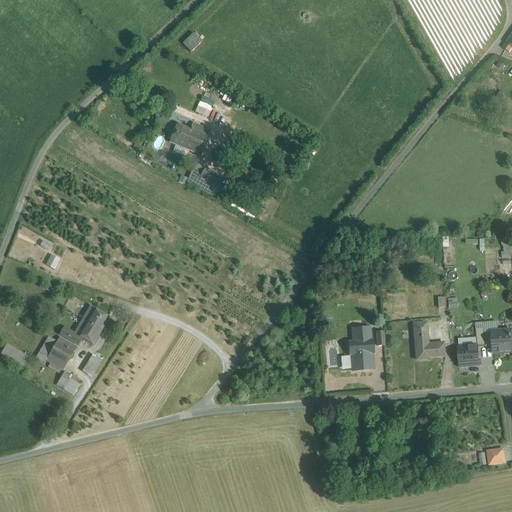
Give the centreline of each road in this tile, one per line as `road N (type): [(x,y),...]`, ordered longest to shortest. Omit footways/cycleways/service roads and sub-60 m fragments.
road 1 (residential): [(202,412),(511,17)]
road 2 (unclassified): [(194,0),(51,138),(0,257)]
road 3 (residential): [(202,412),(511,387)]
road 4 (residential): [(0,462),(202,412)]
